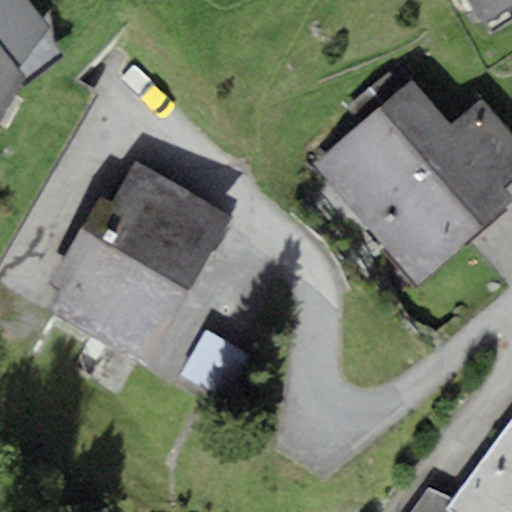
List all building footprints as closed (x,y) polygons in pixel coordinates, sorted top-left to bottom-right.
[(25,0),(0,0),(0,47),(15,68),(47,30),(25,0)] [(511,0),(468,0),(483,22),(511,3),(511,0)] [(0,160),(7,156),(0,148),(0,124),(25,83),(15,68),(0,47),(0,160)] [(410,80),(313,164),(421,288),(511,210),(511,197),(506,190),(451,127),(410,80)] [(451,127),(506,190),(511,184),(511,134),(482,100),(451,127)] [(52,284),(76,298),(63,319),(141,364),(152,343),(164,323),(172,328),(234,221),(135,164),(112,203),(102,198),(52,284)] [(511,511),(511,422),(455,500),(448,508),(452,511),(511,511)] [(452,511),(448,508),(455,500),(428,489),(411,511),(452,511)]
